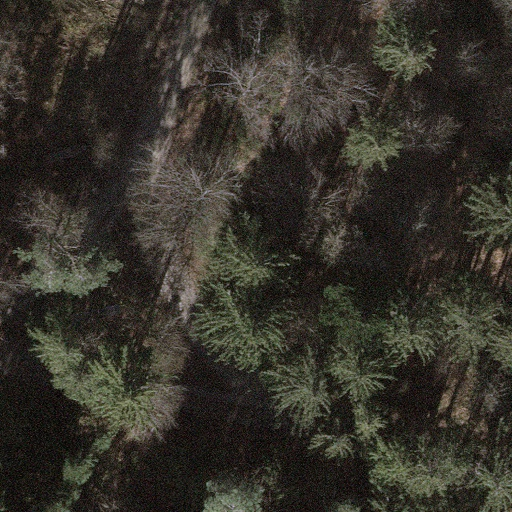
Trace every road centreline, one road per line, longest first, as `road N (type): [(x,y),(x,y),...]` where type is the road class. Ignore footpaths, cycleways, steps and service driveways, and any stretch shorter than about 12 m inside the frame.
road 1 (track): [(511,489),(238,406),(0,358)]
road 2 (track): [(206,0),(153,222),(238,406)]
road 3 (track): [(153,222),(0,306)]
